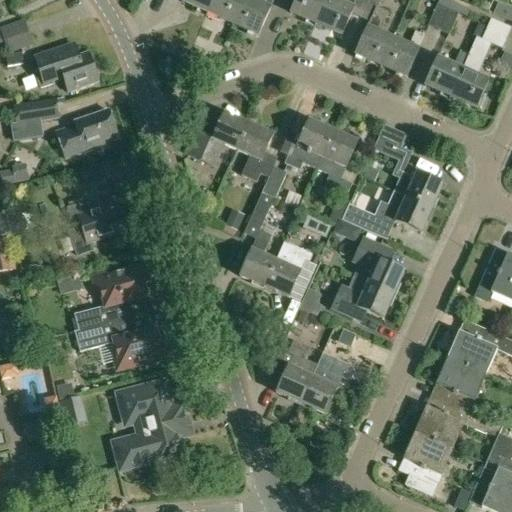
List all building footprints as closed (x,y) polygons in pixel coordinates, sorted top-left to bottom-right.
[(183,0),(182,4),(207,15),(213,0),(183,0)] [(213,0),(207,15),(232,25),(243,0),(213,0)] [(274,0),(263,0),(261,5),(249,0),(243,0),(232,25),(259,37),(274,0)] [(296,0),(291,14),(316,25),(326,0),(296,0)] [(354,8),(352,8),(337,1),(337,0),(326,0),(316,25),(342,36),(353,9),(354,8)] [(355,0),(352,8),(354,8),(353,9),(362,13),(367,0),(355,0)] [(375,14),(381,0),(367,0),(362,13),(363,13),(360,18),(369,23),(355,55),(380,66),(392,38),(377,32),(383,18),(375,14)] [(451,2),(445,0),(440,0),(428,27),(438,31),(451,2)] [(459,5),(451,2),(438,31),(449,36),(459,14),(456,13),(459,5)] [(511,22),(511,9),(498,3),(493,14),(511,22)] [(490,20),(486,30),(507,39),(511,29),(490,20)] [(0,29),(0,31),(8,54),(21,51),(34,46),(25,21),(0,29)] [(486,30),(481,40),(476,38),(468,55),(451,97),(477,109),(489,81),(477,76),(490,46),(502,51),(507,39),(486,30)] [(409,46),(392,38),(380,66),(406,78),(425,36),(415,32),(409,46)] [(53,83),(63,80),(68,95),(99,84),(89,55),(78,58),(75,48),(60,53),(60,51),(34,59),(39,72),(35,73),(41,90),(54,86),(53,83)] [(25,65),(21,51),(8,54),(6,55),(8,68),(25,65)] [(425,86),(451,97),(468,55),(459,51),(453,66),(437,59),(425,86)] [(11,126),(13,140),(14,143),(43,138),(41,123),(60,120),(57,100),(29,105),(12,108),(14,125),(11,126)] [(66,161),(106,147),(104,142),(117,137),(108,112),(74,125),(75,128),(56,134),(66,161)] [(236,151),(248,125),(224,114),(215,135),(203,129),(201,133),(198,132),(187,157),(214,169),(215,165),(224,146),(236,151)] [(322,158),(334,131),(310,120),(293,158),(288,156),(284,165),(300,172),(303,166),(317,172),(322,158)] [(256,183),(260,176),(256,174),(263,158),(265,154),(273,136),(248,125),(236,151),(250,157),(241,176),(256,183)] [(342,180),(359,142),(334,131),(322,158),(317,172),(330,177),(327,183),(342,190),(349,192),(352,184),(346,181),(342,180)] [(414,153),(391,143),(379,137),(374,149),(386,155),(400,161),(393,176),(400,179),(394,192),(433,209),(443,185),(407,168),(414,153)] [(273,169),(262,195),(274,200),(275,201),(287,175),(273,169)] [(15,185),(12,171),(0,173),(0,176),(2,187),(15,185)] [(381,204),(375,217),(349,206),(342,222),(376,237),(383,220),(383,221),(385,217),(422,233),(433,209),(394,192),(388,207),(381,204)] [(239,277),(265,288),(277,262),(263,256),(271,237),(260,232),(274,200),(262,195),(244,235),(251,238),(255,240),(239,277)] [(66,209),(73,231),(68,233),(77,258),(93,252),(90,244),(128,231),(118,204),(92,213),(89,201),(66,209)] [(333,218),(342,222),(349,206),(341,202),(333,218)] [(240,228),(244,216),(232,211),(227,222),(240,228)] [(8,241),(0,242),(0,273),(14,271),(8,241)] [(354,277),(394,295),(405,270),(369,254),(371,250),(362,246),(355,262),(360,264),(354,277)] [(289,267),(277,262),(265,288),(288,298),(304,261),(309,263),(312,255),(297,248),(289,267)] [(511,258),(494,250),(473,298),(486,304),(490,294),(511,303),(511,258)] [(73,333),(73,334),(132,318),(128,303),(144,299),(149,297),(146,284),(150,283),(145,265),(127,270),(128,274),(97,282),(104,308),(74,316),(78,332),(73,333)] [(343,288),(333,310),(353,319),(358,309),(383,320),(394,295),(354,277),(349,290),(343,288)] [(311,304),(306,313),(315,318),(319,308),(311,304)] [(307,327),(312,318),(300,312),(296,323),(307,327)] [(169,359),(165,341),(161,342),(157,329),(136,334),(132,318),(73,334),(74,334),(79,354),(114,345),(120,367),(150,359),(152,363),(169,359)] [(458,334),(447,359),(485,376),(496,352),(511,358),(511,342),(502,338),(495,335),(494,335),(481,329),(476,342),(458,334)] [(367,357),(373,343),(349,333),(343,346),(367,357)] [(276,393),(300,404),(317,365),(305,360),(310,349),(293,341),(287,354),(292,356),(276,393)] [(452,395),(448,404),(469,413),(485,376),(447,359),(434,387),(452,395)] [(0,367),(0,377),(1,381),(20,376),(18,364),(0,367)] [(330,371),(317,365),(300,404),(325,415),(342,377),(345,379),(349,371),(333,364),(330,371)] [(57,395),(59,402),(74,398),(71,384),(56,388),(57,395)] [(164,385),(119,397),(126,424),(136,422),(140,439),(115,445),(121,469),(153,460),(155,466),(183,459),(177,437),(189,434),(182,407),(170,410),(164,385)] [(57,403),(63,428),(87,423),(81,398),(57,403)] [(425,408),(414,434),(452,451),(463,426),(486,436),(492,423),(469,414),(469,413),(448,404),(443,416),(425,408)] [(415,480),(409,477),(405,487),(431,498),(435,489),(452,451),(414,434),(402,461),(419,469),(415,480)] [(485,466),(476,487),(488,492),(481,509),(488,511),(509,511),(511,507),(511,477),(504,474),(509,463),(511,456),(511,441),(498,436),(496,440),(494,446),(493,446),(485,466)] [(453,508),(462,511),(464,511),(472,495),(461,490),(453,508)]
